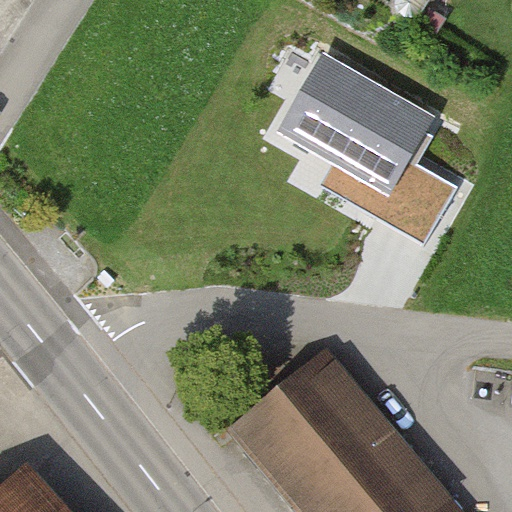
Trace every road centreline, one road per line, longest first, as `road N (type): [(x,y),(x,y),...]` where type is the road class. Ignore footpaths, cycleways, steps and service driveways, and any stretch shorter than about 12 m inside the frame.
road 1 (residential): [(72,375),(117,340),(183,316),(511,346)]
road 2 (secondary): [(178,511),(72,375)]
road 3 (residential): [(66,0),(0,109)]
